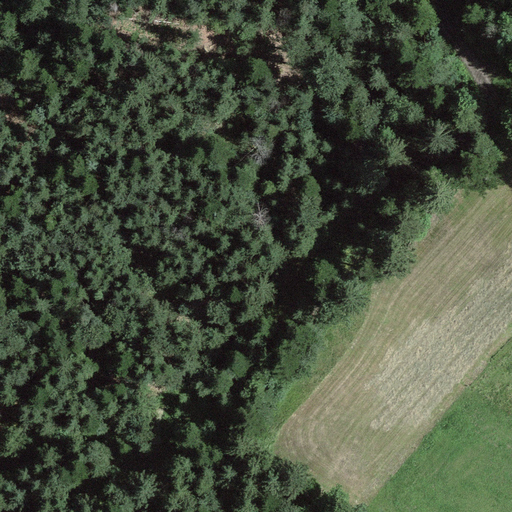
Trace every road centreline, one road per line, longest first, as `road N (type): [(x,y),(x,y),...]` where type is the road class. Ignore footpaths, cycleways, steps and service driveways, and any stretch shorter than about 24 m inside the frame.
road 1 (track): [(170,511),(162,408),(489,94)]
road 2 (track): [(426,0),(489,94),(511,102)]
